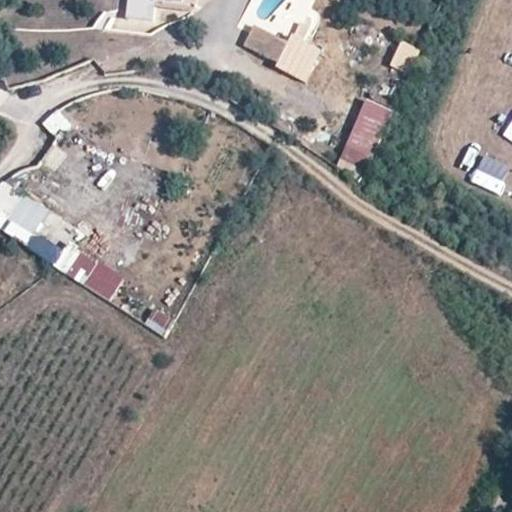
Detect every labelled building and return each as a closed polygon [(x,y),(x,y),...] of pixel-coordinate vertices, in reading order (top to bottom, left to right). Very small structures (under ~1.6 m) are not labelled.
[(131,0),(130,13),(154,15),(154,0),(181,0),(203,2),(202,0),(131,0)] [(303,66),(308,68),(317,52),(296,40),(289,50),(257,30),(245,48),(297,75),(303,66)] [(404,39),(391,68),(409,76),(422,47),(404,39)] [(366,174),(395,110),(368,98),(339,162),(366,174)] [(0,225),(25,245),(51,211),(3,176),(0,179),(0,225)] [(54,263),(78,226),(53,210),(29,247),(54,263)] [(111,296),(125,271),(70,241),(56,266),(111,296)] [(165,336),(176,318),(157,307),(146,324),(165,336)]
